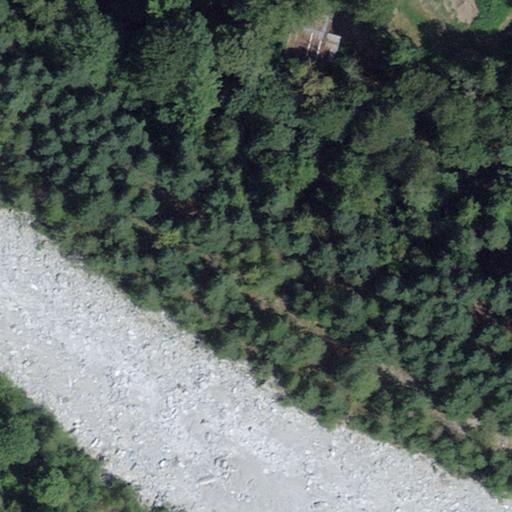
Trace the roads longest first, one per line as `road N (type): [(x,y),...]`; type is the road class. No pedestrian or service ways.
road 1 (track): [(511,349),(315,264),(90,131),(0,54)]
road 2 (track): [(395,0),(377,47),(511,178)]
